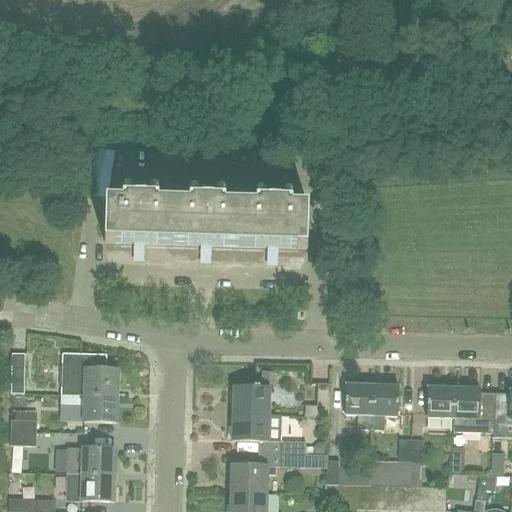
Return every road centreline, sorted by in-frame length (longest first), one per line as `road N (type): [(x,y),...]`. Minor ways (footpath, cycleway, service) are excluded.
road 1 (residential): [(321,278),(324,185),(97,178),(85,271)]
road 2 (residential): [(321,278),(85,271)]
road 3 (residential): [(511,355),(317,345)]
road 4 (residential): [(168,511),(174,340)]
road 5 (residential): [(317,345),(174,340)]
